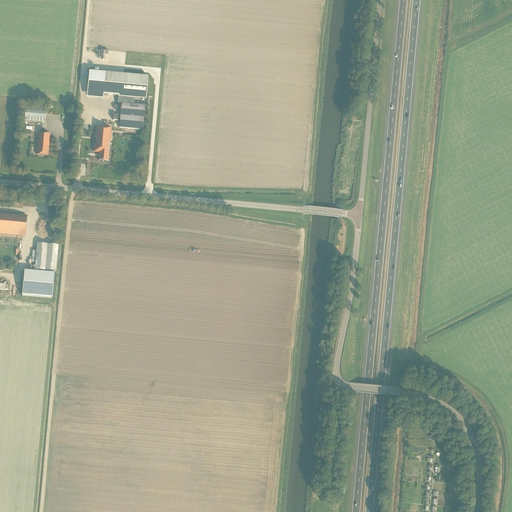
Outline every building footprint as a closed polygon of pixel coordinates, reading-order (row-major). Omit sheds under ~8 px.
[(118,102),(119,104),(134,105),(135,98),(146,99),(148,78),(105,74),(105,73),(89,72),(87,93),(120,96),(120,97),(118,98),(118,102)] [(119,129),(143,130),(145,106),(120,104),(119,129)] [(25,121),(45,123),(46,108),(46,106),(41,106),(41,108),(26,107),(25,121)] [(109,154),(111,128),(96,127),(93,152),(99,153),(99,161),(108,162),(108,154),(109,154)] [(36,155),(48,155),(50,134),(38,133),(36,155)] [(0,234),(26,236),(27,216),(0,213),(0,234)] [(32,262),(35,263),(35,270),(56,272),(59,246),(37,244),(36,251),(33,251),(32,255),(32,262)] [(54,273),(24,271),(22,296),(52,298),(54,273)]
